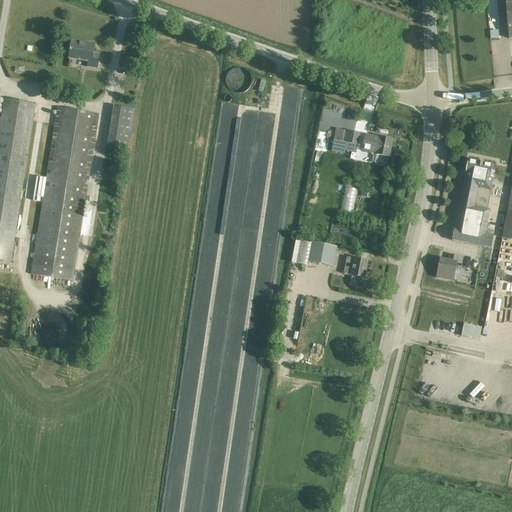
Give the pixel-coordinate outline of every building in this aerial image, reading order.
[(93,53),(94,44),(72,40),(69,59),(89,62),(88,67),(97,68),(99,54),(93,53)] [(2,111),(0,111),(0,260),(11,262),(36,104),(4,99),(2,111)] [(129,149),(132,128),(135,110),(114,107),(108,146),(129,149)] [(102,285),(122,157),(93,152),(98,114),(57,108),(31,275),(30,284),(71,290),(72,280),(102,285)] [(335,129),(331,152),(344,154),(346,143),(358,146),(360,134),(335,129)] [(363,151),(376,154),(389,157),(393,140),(379,137),(379,138),(366,135),(363,151)] [(466,173),(455,228),(454,228),(452,241),(491,249),(494,236),(493,235),(494,231),(486,229),(487,227),(492,228),(493,226),(495,227),(498,211),(490,209),(489,210),(487,210),(495,172),(492,171),(493,165),(468,160),(466,173)] [(342,211),(354,212),(356,188),(344,187),(342,211)] [(511,187),(502,238),(511,240),(511,187)] [(334,266),(337,247),(322,244),(312,242),(308,262),(334,266)] [(453,281),(457,264),(462,265),(463,257),(449,254),(448,260),(440,259),(437,277),(453,281)] [(365,278),(368,261),(347,257),(344,274),(365,278)] [(464,268),(464,279),(475,280),(476,268),(464,268)] [(483,270),(481,289),(495,291),(497,272),(483,270)] [(47,351),(50,352),(54,351),(58,350),(61,349),(64,347),(66,344),(69,341),(70,338),(71,334),(71,331),(71,327),(70,324),(69,320),(66,317),(64,315),(61,313),(58,311),(54,310),(50,310),(47,310),(43,311),(40,312),(37,315),(34,317),(32,320),(31,324),(30,327),(29,331),(30,334),(31,338),(32,341),(34,344),(37,347),(40,349),(43,350),(47,351)] [(475,330),(457,327),(454,339),(472,342),(475,330)]
